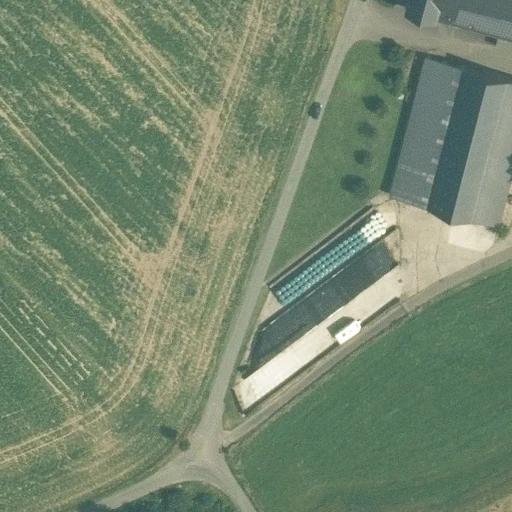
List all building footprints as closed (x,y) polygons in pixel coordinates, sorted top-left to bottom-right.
[(441,0),(408,0),(406,8),(437,16),(441,0)] [(511,0),(441,0),(437,16),(499,33),(511,36),(511,0)] [(511,45),(511,36),(499,33),(496,46),(511,50),(511,45)] [(427,56),(404,49),(398,71),(421,77),(427,56)] [(416,102),(392,196),(429,205),(465,66),(427,56),(421,77),(414,102),(416,102)] [(511,77),(465,66),(429,205),(498,223),(511,170),(511,77)] [(379,245),(262,323),(279,348),(284,344),(300,369),(395,305),(377,278),(394,267),(379,245)]
